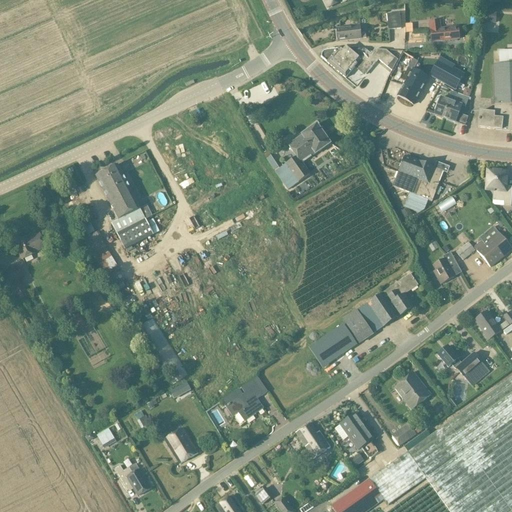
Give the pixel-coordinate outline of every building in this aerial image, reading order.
[(338,0),(322,0),(327,10),(341,4),(338,0)] [(496,14),(483,13),(483,23),(495,24),(496,14)] [(398,14),(387,15),(388,31),(400,29),(398,14)] [(470,26),(479,26),(479,14),(471,14),(470,26)] [(440,21),(429,22),(431,42),(431,43),(433,43),(459,40),(458,26),(441,29),(440,21)] [(352,27),(336,29),(337,41),(338,42),(361,40),(361,39),(366,38),(365,33),(360,34),(359,25),(352,26),(352,27)] [(466,38),(465,52),(475,53),(475,38),(466,38)] [(322,54),(321,58),(345,79),(354,68),(356,66),(366,75),(378,60),(393,72),(399,62),(386,51),(374,50),(371,55),(365,50),(341,48),(327,50),(323,52),(322,54)] [(477,128),(502,131),(511,131),(511,50),(508,51),(508,54),(498,55),(499,64),(493,65),(494,106),(493,114),(479,112),(477,128)] [(393,72),(390,77),(404,85),(398,96),(413,105),(427,81),(416,76),(418,73),(413,71),(418,62),(403,54),(399,62),(393,72)] [(454,67),(439,59),(430,75),(456,90),(463,77),(452,70),(454,67)] [(451,101),(444,120),(455,124),(462,106),(465,107),(467,100),(468,100),(457,96),(454,102),(451,101)] [(441,97),(434,116),(444,120),(451,101),(441,97)] [(314,155),(315,156),(331,145),(317,125),(300,136),(301,137),(289,146),(297,158),(276,173),(288,190),(309,175),(302,164),(314,155)] [(432,203),(444,172),(447,174),(450,167),(437,162),(434,169),(404,157),(393,187),(412,195),(417,181),(421,182),(415,196),(432,203)] [(117,166),(108,171),(121,197),(130,193),(117,166)] [(139,210),(130,193),(121,197),(108,171),(96,177),(118,221),(119,221),(139,210)] [(511,207),(511,193),(511,191),(505,191),(506,173),(488,171),(486,190),(493,191),(492,201),(504,202),(503,206),(511,207)] [(442,212),(454,205),(450,200),(439,207),(442,212)] [(408,209),(401,212),(405,219),(411,216),(408,209)] [(139,210),(119,221),(118,221),(118,222),(111,225),(124,251),(152,236),(139,210)] [(83,238),(94,232),(87,217),(76,222),(83,238)] [(22,261),(35,254),(34,253),(45,248),(40,235),(28,240),(27,238),(14,244),(22,261)] [(482,242),(474,248),(490,268),(511,251),(499,235),(485,246),(482,242)] [(427,245),(432,253),(438,250),(433,241),(427,245)] [(456,253),(463,262),(475,251),(468,243),(456,253)] [(454,278),(462,274),(451,253),(442,258),(444,260),(433,267),(436,272),(434,273),(441,286),(454,278)] [(8,287),(8,286),(16,303),(28,297),(21,282),(20,283),(19,281),(23,279),(17,267),(2,274),(8,287)] [(387,298),(391,303),(400,317),(413,308),(404,296),(418,286),(411,275),(358,311),(374,334),(398,317),(386,299),(387,298)] [(77,310),(61,319),(67,330),(77,324),(80,329),(86,326),(77,310)] [(511,310),(503,318),(509,327),(511,324),(511,310)] [(489,341),(496,336),(501,332),(487,313),(475,322),(489,341)] [(142,324),(153,346),(165,341),(154,318),(142,324)] [(343,325),(326,336),(308,348),(322,370),(357,346),(343,325)] [(456,369),(470,386),(488,371),(474,354),(461,365),(457,360),(461,357),(455,350),(452,353),(447,348),(437,356),(448,368),(451,365),(455,370),(456,369)] [(394,389),(411,412),(431,396),(413,373),(394,389)] [(369,480),(383,500),(388,506),(426,479),(449,511),(511,511),(511,377),(430,437),(426,432),(404,447),(408,452),(369,480)] [(233,418),(238,414),(244,422),(263,409),(257,400),(267,393),(257,378),(243,388),(246,393),(232,403),(228,398),(222,402),(233,418)] [(156,401),(147,405),(150,411),(155,408),(154,406),(158,404),(156,401)] [(141,411),(133,416),(142,431),(150,426),(141,411)] [(340,426),(358,451),(374,440),(356,414),(340,426)] [(296,434),(313,460),(330,449),(313,423),(296,434)] [(408,424),(391,437),(399,448),(417,436),(408,424)] [(109,429),(97,436),(105,450),(116,443),(109,429)] [(168,448),(169,448),(179,465),(198,454),(183,429),(164,440),(167,446),(168,448)] [(354,469),(364,462),(359,455),(348,461),(354,469)] [(127,494),(133,491),(137,497),(150,490),(135,464),(123,472),(120,466),(113,470),(127,494)] [(246,478),(251,487),(254,485),(249,476),(246,478)] [(383,500),(369,480),(331,508),(334,511),(357,511),(375,500),(377,504),(383,500)] [(265,487),(254,492),(260,504),(271,498),(265,487)] [(217,508),(219,511),(244,511),(233,496),(217,508)] [(292,511),(282,496),(272,503),(277,511),(292,511)]
